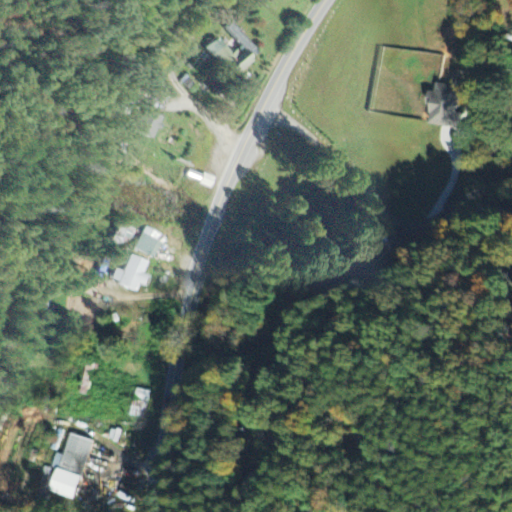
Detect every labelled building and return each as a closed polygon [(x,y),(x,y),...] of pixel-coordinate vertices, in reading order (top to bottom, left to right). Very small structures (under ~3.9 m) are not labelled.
[(259,56),(233,24),(226,29),(240,47),(231,54),(219,39),(206,49),(230,79),(259,56)] [(459,88),(433,84),(432,93),(429,93),(424,124),(459,131),(462,114),(454,113),(459,88)] [(135,133),(153,141),(163,119),(145,111),(135,133)] [(210,189),(214,178),(203,175),(199,186),(210,189)] [(162,237),(145,228),(133,250),(151,259),(162,237)] [(123,273),(116,270),(110,282),(135,293),(138,286),(143,288),(148,278),(142,276),(147,264),(130,256),(123,273)] [(141,420),(147,392),(133,389),(127,417),(141,420)] [(91,442),(68,435),(62,456),(54,454),(50,469),(55,471),(48,493),(73,500),(91,442)]
